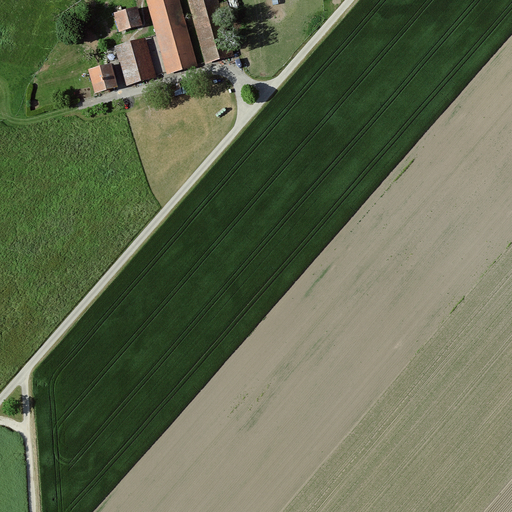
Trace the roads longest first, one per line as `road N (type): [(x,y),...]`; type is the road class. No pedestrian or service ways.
road 1 (track): [(349,0),(0,399)]
road 2 (track): [(24,371),(32,511)]
